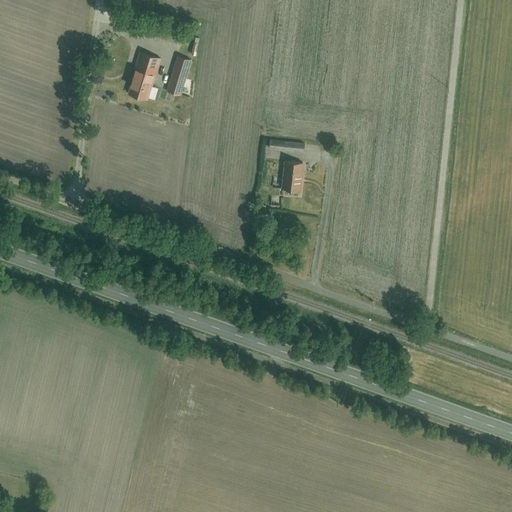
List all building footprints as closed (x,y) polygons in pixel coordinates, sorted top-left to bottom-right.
[(183,28),(178,34),(185,39),(190,33),(183,28)] [(193,43),(190,53),(196,55),(199,44),(193,43)] [(161,58),(140,52),(128,93),(148,99),(161,58)] [(178,56),(166,91),(181,95),(193,61),(178,56)] [(271,140),(270,150),(304,153),(305,143),(271,140)] [(285,161),(281,190),(301,192),(305,163),(285,161)]
